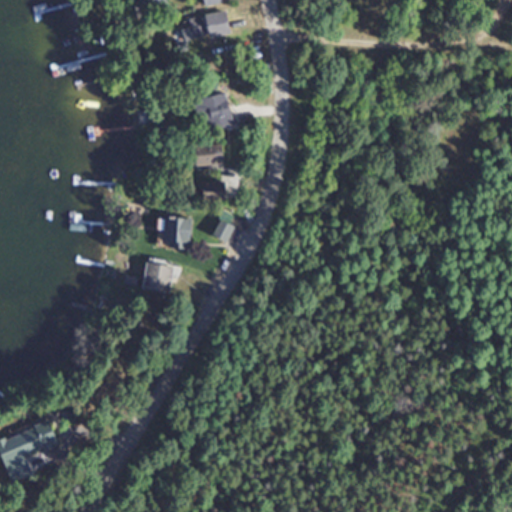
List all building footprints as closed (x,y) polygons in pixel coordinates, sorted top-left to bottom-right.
[(136,0),(137,8),(167,8),(166,0),(136,0)] [(234,123),(225,92),(199,99),(209,130),(234,123)] [(225,164),(225,145),(198,145),(198,164),(225,164)] [(227,198),(226,181),(202,182),(203,199),(227,198)] [(191,217),(163,216),(162,246),(191,246),(191,217)] [(214,234),(226,239),(232,225),(220,220),(214,234)] [(172,266),(146,261),(141,289),(167,293),(172,266)]
